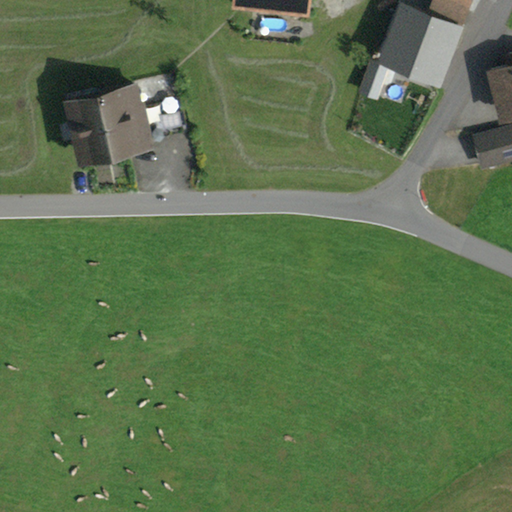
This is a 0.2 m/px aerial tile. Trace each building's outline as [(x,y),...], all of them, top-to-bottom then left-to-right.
[(235,0),(235,3),(306,11),(306,0),(235,0)] [(432,0),(428,13),(401,3),(389,34),(395,37),(387,58),(432,76),(445,44),(452,47),(460,26),(459,25),(466,6),(449,0),(432,0)] [(511,52),(506,53),(508,64),(490,69),(501,115),(511,112),(511,52)] [(374,90),(385,62),(375,58),(365,86),(374,90)] [(133,91),(69,104),(80,157),(144,144),(133,91)] [(511,126),(476,135),(483,163),(511,155),(511,126)]
